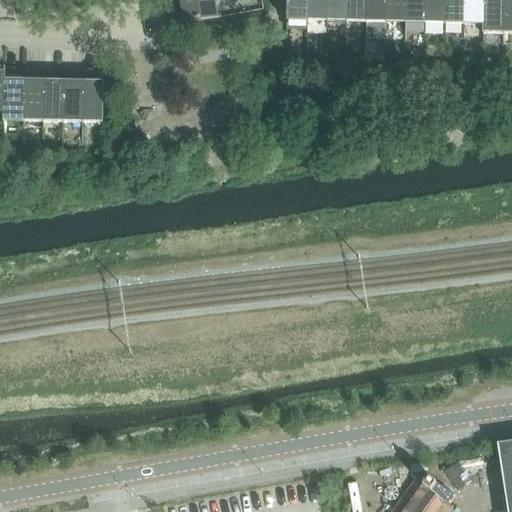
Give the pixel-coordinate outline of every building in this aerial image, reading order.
[(178,0),(183,24),(218,18),(215,0),(178,0)] [(307,22),(307,0),(287,0),(287,22),(307,22)] [(327,23),(327,0),(307,0),(307,22),(327,23)] [(346,23),(346,0),(327,0),(327,23),(346,23)] [(346,0),(346,23),(366,24),(366,0),(346,0)] [(366,0),(366,24),(385,24),(385,0),(366,0)] [(385,0),(385,24),(405,25),(405,0),(385,0)] [(405,0),(405,25),(424,25),(424,0),(405,0)] [(424,0),(424,25),(444,26),(444,0),(424,0)] [(444,0),(444,26),(463,26),(464,0),(444,0)] [(464,0),(463,26),(482,27),(483,27),(483,0),(464,0)] [(482,35),(503,35),(503,0),(483,0),(483,27),(482,27),(482,35)] [(511,0),(503,0),(503,35),(511,35),(511,0)] [(3,122),(24,123),(24,76),(5,76),(4,76),(4,114),(3,114),(3,122)] [(24,123),(43,123),(44,76),(24,76),(24,123)] [(43,123),(62,124),(63,77),(44,76),(43,123)] [(63,77),(62,124),(82,124),(83,77),(63,77)] [(83,77),(82,124),(102,124),(103,78),(83,77)] [(511,511),(511,442),(497,445),(507,511),(511,511)] [(420,471),(390,511),(449,511),(458,499),(420,471)]
